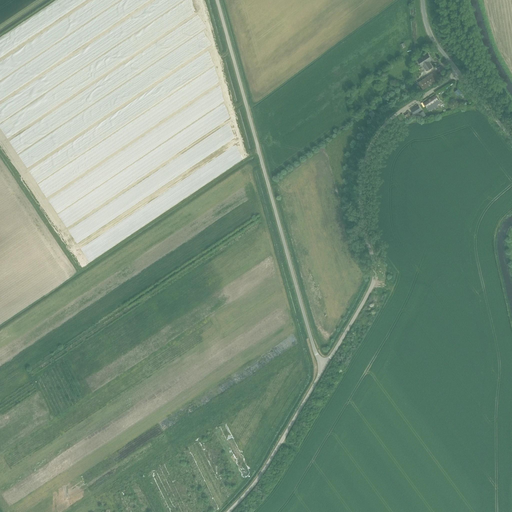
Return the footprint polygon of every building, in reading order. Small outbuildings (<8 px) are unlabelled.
[(430,63),(429,63),(429,62),(432,60),(428,53),(417,60),(422,67),(423,66),(426,71),(432,67),(430,63)] [(440,79),(433,68),(426,72),(429,76),(418,82),(423,90),(440,79)] [(424,103),(429,111),(435,107),(436,108),(438,107),(436,105),(440,102),(435,95),(424,103)] [(421,109),(419,106),(411,110),(414,114),(421,109)] [(168,467),(145,479),(157,501),(161,499),(159,496),(163,494),(160,489),(163,487),(161,482),(173,476),(168,467)]
